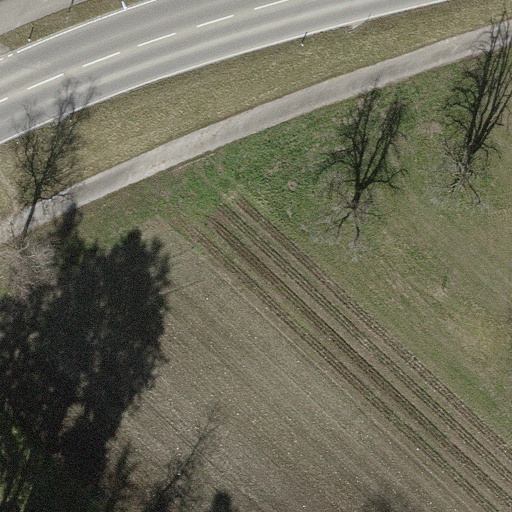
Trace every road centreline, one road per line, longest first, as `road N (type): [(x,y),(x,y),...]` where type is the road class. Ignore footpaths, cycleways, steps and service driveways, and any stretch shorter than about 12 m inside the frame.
road 1 (track): [(511,37),(250,124),(24,221)]
road 2 (secondary): [(291,0),(176,33),(0,103)]
